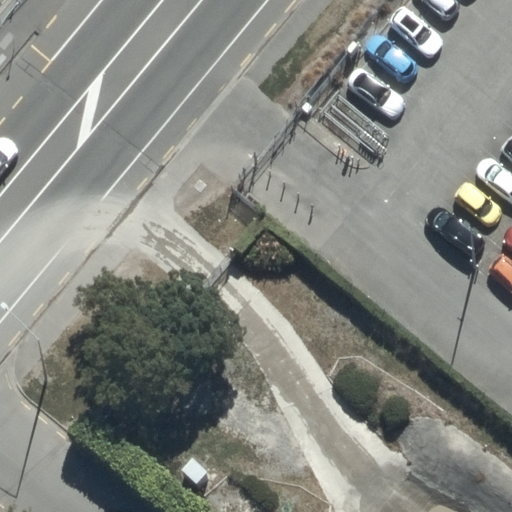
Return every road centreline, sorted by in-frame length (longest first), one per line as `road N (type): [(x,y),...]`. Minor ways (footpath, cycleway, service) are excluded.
road 1 (track): [(393,511),(339,455),(274,341),(68,135)]
road 2 (tertiary): [(0,218),(182,0)]
